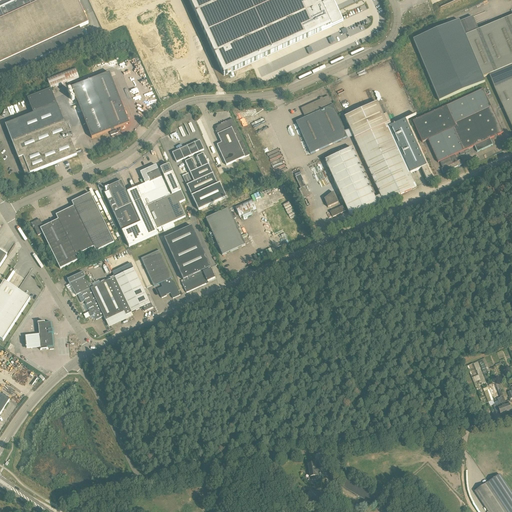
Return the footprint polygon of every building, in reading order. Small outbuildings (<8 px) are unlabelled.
[(0,0),(0,77),(85,38),(80,28),(89,24),(78,0),(0,0)] [(96,0),(107,22),(107,23),(108,23),(154,2),(155,2),(155,0),(154,0),(96,0)] [(189,0),(224,76),(332,27),(342,22),(333,1),(322,6),(322,5),(319,0),(189,0)] [(492,82),(511,73),(511,16),(478,30),(473,17),(460,22),(459,20),(413,40),(439,102),(485,82),(483,78),(489,75),(492,82)] [(75,68),(47,78),(51,89),(79,78),(75,68)] [(110,73),(72,88),(92,139),(130,124),(110,73)] [(511,73),(492,82),(494,88),(511,127),(511,73)] [(442,171),(443,174),(447,172),(447,171),(458,166),(458,167),(462,165),(461,162),(460,161),(457,162),(455,155),(474,146),(477,152),(493,145),(490,139),(503,133),(483,89),(412,121),(422,143),(428,140),(438,163),(440,162),(443,168),(442,169),(442,170),(442,171)] [(333,105),(332,105),(328,96),(301,109),(305,118),(296,122),(310,154),(320,150),(347,138),(346,135),(345,132),(342,127),(333,105)] [(375,198),(352,149),(325,161),(351,218),(359,214),(416,188),(410,174),(421,169),(428,182),(433,180),(405,120),(389,128),(377,103),(345,118),(380,195),(375,198)] [(30,174),(77,156),(57,105),(6,125),(25,176),(30,174)] [(249,155),(243,142),(233,119),(217,126),(218,127),(217,130),(216,130),(222,143),(217,145),(226,166),(249,155)] [(177,163),(204,150),(200,141),(172,153),(177,163)] [(220,184),(217,185),(203,154),(197,157),(202,168),(197,170),(192,159),(185,162),(194,182),(192,183),(188,174),(183,177),(192,197),(199,211),(226,198),(220,184)] [(140,173),(146,185),(138,188),(147,207),(157,230),(186,217),(180,203),(185,201),(169,165),(160,169),(164,177),(162,178),(156,166),(147,170),(147,171),(146,172),(145,171),(140,173)] [(307,190),(306,187),(301,175),(296,177),(301,189),(299,190),(300,193),(307,190)] [(121,181),(107,188),(113,199),(108,201),(122,231),(140,223),(121,181)] [(158,234),(138,189),(127,193),(141,223),(122,232),(129,247),(158,234)] [(328,208),(338,203),(333,193),(334,196),(330,198),(330,199),(325,201),(328,208)] [(94,248),(96,252),(114,243),(90,194),(72,203),(74,207),(94,248)] [(240,217),(256,209),(252,200),(236,208),(240,217)] [(77,256),(94,248),(74,207),(56,216),(58,220),(78,261),(79,261),(77,256)] [(343,213),(340,208),(330,212),(333,218),(343,213)] [(229,209),(206,219),(223,256),(245,245),(229,209)] [(78,261),(58,220),(44,228),(40,220),(31,224),(33,228),(34,228),(38,236),(43,234),(60,269),(78,261)] [(187,293),(206,284),(206,283),(215,278),(211,269),(203,272),(203,271),(211,268),(198,240),(192,226),(183,231),(164,239),(184,283),(182,284),(187,293)] [(160,251),(141,259),(154,287),(161,284),(162,287),(158,289),(162,298),(167,296),(166,294),(170,293),(173,299),(180,296),(174,282),(172,283),(171,279),(172,278),(160,251)] [(109,281),(124,312),(126,316),(143,308),(145,311),(153,308),(149,299),(148,300),(134,269),(109,281)] [(124,312),(109,281),(109,280),(91,289),(83,273),(67,280),(70,284),(76,296),(81,294),(82,295),(81,296),(80,297),(80,298),(80,299),(80,300),(81,303),(85,302),(86,304),(89,311),(90,312),(88,313),(90,317),(92,316),(95,317),(96,320),(104,317),(106,321),(124,312)] [(0,289),(0,339),(3,342),(30,300),(31,300),(31,299),(22,293),(22,294),(4,283),(0,289)] [(52,329),(52,323),(44,324),(44,323),(46,323),(46,322),(37,323),(37,324),(38,323),(41,348),(41,350),(40,350),(49,349),(47,349),(47,348),(50,348),(50,350),(54,350),(54,347),(53,335),(54,335),(54,329),(52,329)] [(479,366),(475,368),(481,384),(486,382),(479,366)] [(508,402),(506,403),(504,398),(498,383),(495,384),(501,399),(501,400),(506,413),(511,410),(508,402)] [(501,400),(501,399),(495,384),(492,385),(500,405),(494,407),(496,412),(499,411),(500,415),(506,413),(501,400)] [(489,390),(484,392),(488,402),(493,400),(489,390)] [(0,414),(9,400),(0,394),(0,414)] [(321,467),(316,468),(315,464),(308,465),(310,477),(319,476),(318,474),(322,474),(321,467)] [(506,511),(511,511),(511,492),(500,474),(487,483),(506,511)] [(346,477),(340,486),(372,504),(377,495),(346,477)] [(506,511),(487,483),(475,491),(488,511),(506,511)] [(346,494),(336,488),(329,500),(331,502),(330,504),(338,509),(346,494)]
